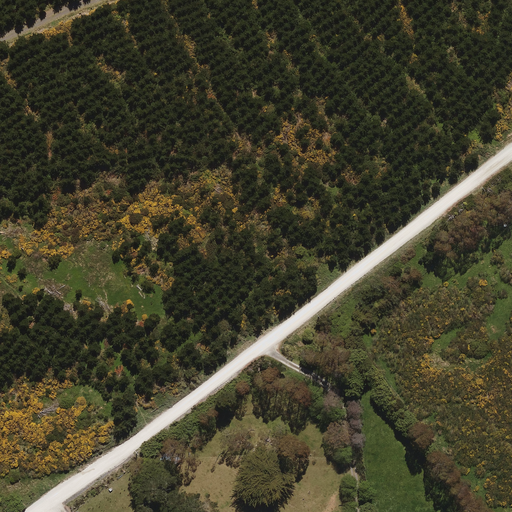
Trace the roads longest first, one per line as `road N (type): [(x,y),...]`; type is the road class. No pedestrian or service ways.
road 1 (unclassified): [(36,511),(511,152)]
road 2 (track): [(169,0),(58,61),(0,81)]
